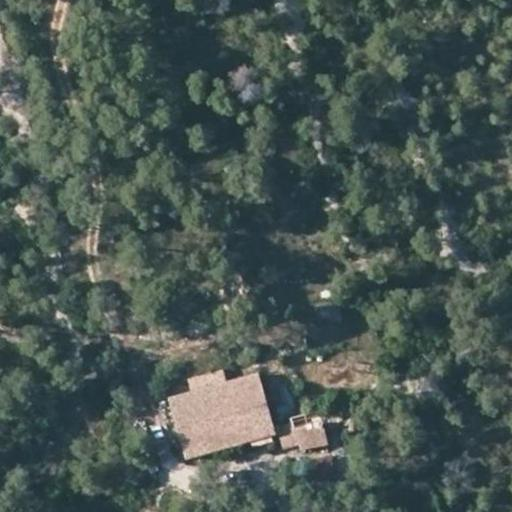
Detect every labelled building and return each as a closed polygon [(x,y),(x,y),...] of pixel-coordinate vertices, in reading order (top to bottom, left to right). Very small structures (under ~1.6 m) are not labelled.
[(342,321),(342,308),(316,309),(316,322),(342,321)] [(192,397),(228,388),(224,373),(189,382),(192,397)] [(192,397),(174,402),(190,461),(277,438),(262,379),(228,388),(192,397)] [(293,421),(295,429),(321,422),(319,414),(293,421)] [(295,429),(281,433),(286,453),(302,449),(304,457),(329,451),(321,422),(295,429)]
